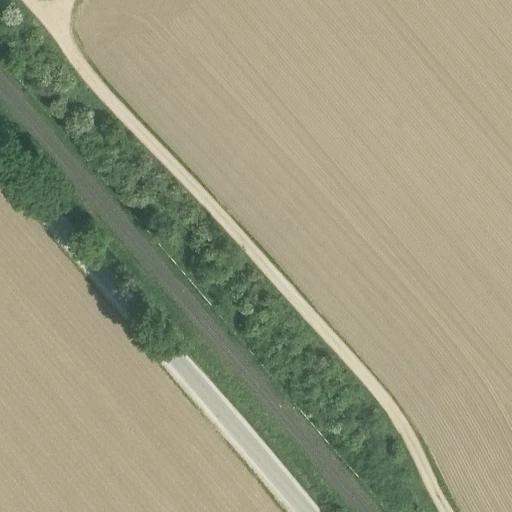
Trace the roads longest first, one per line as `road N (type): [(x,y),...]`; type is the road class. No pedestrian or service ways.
road 1 (track): [(455,511),(392,406),(26,0)]
road 2 (unclassified): [(303,511),(0,162)]
